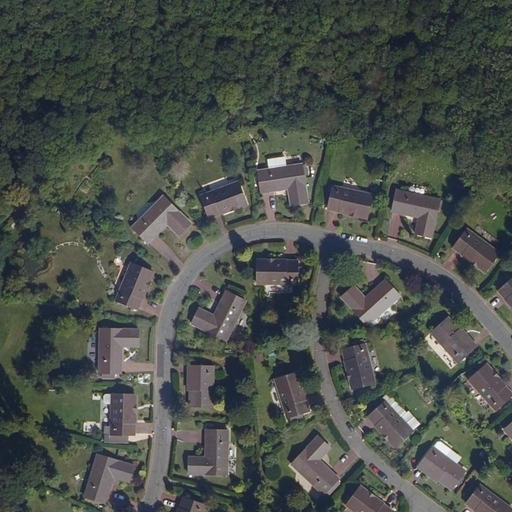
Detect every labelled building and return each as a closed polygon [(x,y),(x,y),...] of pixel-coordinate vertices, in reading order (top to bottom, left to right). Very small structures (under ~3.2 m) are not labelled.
[(268,169),(257,171),(261,193),(288,189),(291,205),(307,203),(303,176),(306,175),(305,165),(302,165),(301,164),(285,167),(284,158),(266,161),(268,169)] [(246,204),(238,182),(200,196),(208,218),(246,204)] [(372,195),(332,186),(327,209),(367,218),(372,195)] [(440,200),(396,190),(392,212),(418,218),(415,234),(431,238),(437,210),(440,211),(442,202),(439,201),(440,200)] [(190,224),(163,196),(131,228),(147,244),(167,224),(178,236),(190,224)] [(499,253),(466,229),(452,248),(485,272),(499,253)] [(297,285),(297,262),(257,261),(256,284),(297,285)] [(152,273),(131,264),(115,301),(137,310),(152,273)] [(511,278),(498,292),(511,307),(511,278)] [(400,296),(385,281),(365,299),(353,287),(341,298),(367,327),(400,296)] [(226,341),(246,301),(240,299),(242,296),(232,291),(231,294),(226,291),(213,316),(198,309),(191,324),(226,341)] [(456,333),(459,330),(447,318),(442,323),(440,320),(432,327),(434,329),(430,333),(458,363),(471,350),(456,333)] [(115,379),(115,374),(121,374),(121,347),(138,347),(139,330),(100,329),(99,373),(102,373),(102,379),(115,379)] [(475,347),(459,330),(456,333),(471,350),(475,347)] [(375,384),(365,344),(360,345),(359,343),(349,345),(350,348),(343,350),(352,389),(375,384)] [(511,394),(485,365),(468,381),(495,410),(511,394)] [(193,390),(189,389),(189,407),(212,407),(212,367),(193,367),(193,390)] [(310,412),(297,373),(274,381),(287,419),(290,418),(291,421),(303,417),(302,414),(310,412)] [(387,393),(382,398),(385,401),(399,417),(404,412),(387,393)] [(111,395),(111,405),(111,427),(105,427),(105,435),(110,435),(111,435),(111,443),(127,443),(127,435),(134,435),(135,395),(111,395)] [(385,401),(382,398),(364,414),(368,417),(395,447),(412,431),(417,427),(418,428),(420,426),(421,424),(419,422),(417,423),(408,413),(404,412),(399,417),(385,401)] [(227,475),(228,430),(206,430),(206,457),(188,457),(188,475),(227,475)] [(330,448),(317,437),(291,466),(324,495),(339,479),(318,461),(330,448)] [(437,443),(433,448),(447,458),(452,451),(440,442),(437,443)] [(439,477),(437,479),(451,490),(465,472),(447,458),(433,448),(433,447),(421,463),(439,477)] [(134,466),(97,455),(84,498),(105,504),(113,477),(129,482),(134,466)] [(419,466),(437,479),(439,477),(421,463),(419,466)] [(509,511),(511,509),(480,485),(466,504),(476,511),(509,511)] [(343,503),(346,505),(346,506),(354,511),(391,511),(392,511),(359,487),(352,498),(349,496),(343,503)] [(189,500),(182,498),(177,511),(201,511),(204,505),(198,503),(199,500),(190,497),(189,500)]
